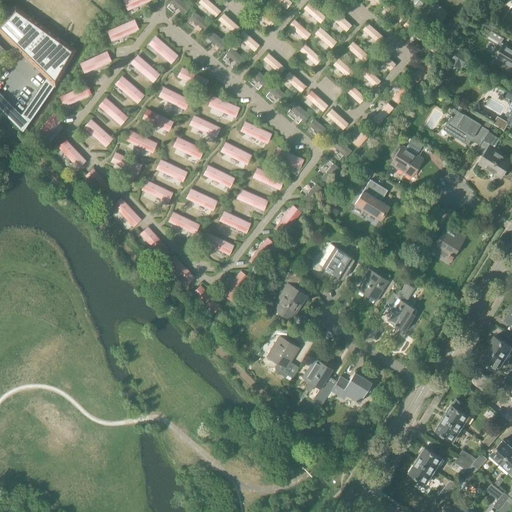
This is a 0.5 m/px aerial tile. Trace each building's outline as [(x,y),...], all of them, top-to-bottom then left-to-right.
[(123,0),(128,10),(150,0),(123,0)] [(181,0),(170,0),(170,1),(184,14),(190,7),(181,0)] [(200,0),(198,3),(215,17),(220,11),(207,0),(200,0)] [(303,6),(320,21),(326,14),(309,0),(308,0),(307,2),(303,6)] [(405,13),(388,0),(386,0),(382,6),(399,19),(405,13)] [(276,18),(259,4),(254,11),(271,25),(276,18)] [(14,6),(0,20),(0,31),(55,85),(75,49),(14,6)] [(330,15),(346,29),(352,23),(335,8),(330,15)] [(195,11),(189,18),(204,30),(210,24),(195,11)] [(218,20),(234,35),(235,34),(240,28),(223,14),(219,19),(218,20)] [(288,23),(305,38),(311,31),(294,17),(288,23)] [(134,19),(107,31),(111,41),(138,29),(134,19)] [(425,33),(407,19),(402,26),(420,40),(425,33)] [(363,28),(380,42),(386,36),(369,21),(363,28)] [(315,32),(331,46),(337,40),(320,25),(315,32)] [(501,43),(508,32),(496,25),(489,36),(501,43)] [(212,31),(207,37),(221,50),(227,43),(212,31)] [(237,37),(254,52),(259,45),(242,31),(237,37)] [(171,64),(178,55),(156,36),(149,44),(171,64)] [(446,50),(428,36),(423,43),(441,56),(446,50)] [(347,45),(364,60),(369,53),(352,39),(347,45)] [(300,48),(316,63),(322,56),(305,42),(300,48)] [(511,47),(505,44),(497,58),(511,67),(511,47)] [(232,47),(226,54),(241,66),(246,60),(232,47)] [(374,54),(391,69),(396,62),(379,48),(374,54)] [(107,51),(80,63),(84,73),(111,61),(107,51)] [(465,66),(471,56),(460,51),(455,61),(465,66)] [(262,60),(279,75),(285,68),(268,54),(262,60)] [(153,82),(160,74),(138,55),(130,63),(153,82)] [(333,63),(350,77),(355,71),(338,56),(336,58),(333,63)] [(425,61),(410,78),(416,84),(431,67),(431,66),(425,61)] [(205,87),(209,77),(182,64),(177,75),(205,87)] [(358,71),(375,85),(381,79),(364,65),(358,71)] [(254,68),(248,75),(263,87),(269,81),(254,68)] [(283,78),(300,93),(306,86),(289,72),(283,78)] [(137,101),(144,93),(122,73),(115,81),(137,101)] [(343,88),(360,102),(366,96),(349,81),(343,88)] [(406,82),(391,99),(397,104),(397,105),(412,88),(406,82)] [(86,84),(59,97),(64,107),(91,94),(86,84)] [(185,107),(190,97),(163,85),(158,95),(185,107)] [(273,85),(268,91),(282,104),(288,97),(273,85)] [(321,111),(322,112),(328,106),(311,91),(305,98),(321,111)] [(236,115),(240,105),(213,93),(208,103),(236,115)] [(120,123),(128,115),(106,95),(98,103),(120,123)] [(293,101),(287,108),(303,122),(309,115),(293,101)] [(387,103),(372,120),(378,125),(393,109),(387,103)] [(169,128),(174,118),(146,106),(142,116),(169,128)] [(341,129),(342,130),(348,124),(331,109),(326,116),(341,129)] [(485,118),(481,125),(456,109),(443,129),(468,145),(472,138),(481,143),(475,152),(476,152),(489,132),(488,131),(489,130),(488,129),(492,123),(485,118)] [(54,112),(35,135),(43,142),(62,120),(54,112)] [(216,135),(221,125),(194,113),(189,123),(216,135)] [(106,144),(113,136),(91,116),(83,124),(106,144)] [(268,142),(273,131),(246,119),(241,129),(268,142)] [(313,119),(308,125),(324,140),(329,133),(313,119)] [(366,126),(351,142),(358,148),(373,131),(366,125),(366,126)] [(152,151),(157,140),(130,128),(125,138),(152,151)] [(489,132),(476,152),(484,157),(479,164),(500,177),(511,159),(494,149),(500,139),(489,132)] [(199,157),(204,146),(177,134),(172,145),(199,157)] [(334,137),(329,144),(345,158),(351,151),(334,137)] [(65,139),(57,147),(78,168),(86,161),(65,139)] [(420,149),(423,144),(413,139),(407,149),(401,145),(390,164),(411,177),(422,158),(416,154),(419,149),(420,149)] [(247,162),(252,152),(224,140),(220,150),(247,162)] [(300,170),(305,160),(278,147),(273,157),(300,170)] [(137,172),(142,162),(115,150),(110,160),(137,172)] [(183,178),(188,168),(161,156),(156,166),(183,178)] [(231,185),(235,175),(208,163),(204,173),(231,185)] [(333,163),(320,177),(327,183),(339,169),(333,163)] [(280,190),(285,180),(257,168),(253,178),(280,190)] [(367,168),(361,176),(367,180),(372,171),(367,168)] [(93,169),(85,176),(106,198),(113,190),(93,169)] [(169,201),(173,190),(146,178),(141,189),(169,201)] [(363,191),(355,204),(380,219),(388,206),(382,202),(371,195),(374,191),(383,196),(387,190),(370,180),(363,191)] [(315,183),(302,197),(309,203),(321,189),(315,183)] [(214,208),(218,198),(191,186),(186,196),(214,208)] [(264,211),(269,201),(241,189),(237,199),(264,211)] [(121,198),(113,205),(133,227),(141,220),(121,198)] [(291,205),(273,228),(281,235),(300,212),(291,205)] [(337,213),(331,208),(327,214),(334,218),(337,213)] [(196,232),(200,222),(173,210),(168,220),(196,232)] [(247,234),(251,224),(224,211),(220,221),(247,234)] [(461,240),(444,229),(447,224),(437,218),(430,229),(431,230),(423,244),(439,254),(440,252),(450,258),(461,240)] [(148,227),(140,234),(160,256),(168,249),(148,227)] [(230,256),(234,246),(208,233),(203,243),(230,256)] [(265,237),(246,260),(255,267),(273,244),(265,237)] [(341,280),(354,261),(331,246),(326,252),(331,255),(322,267),(341,280)] [(363,251),(357,260),(363,264),(369,255),(363,251)] [(175,256),(167,263),(187,285),(195,278),(175,256)] [(365,262),(358,272),(366,278),(358,290),(375,301),(388,281),(368,268),(370,265),(365,262)] [(241,270),(222,293),(231,300),(250,277),(241,270)] [(307,295),(294,288),(300,278),(289,271),(283,281),(287,283),(272,308),(291,320),(307,295)] [(407,298),(413,287),(406,283),(401,291),(399,290),(396,295),(393,292),(386,303),(393,307),(390,311),(392,312),(387,320),(404,331),(416,310),(403,302),(406,298),(407,298)] [(201,284),(193,292),(214,314),(222,306),(201,284)] [(290,362),(298,348),(280,336),(267,357),(278,363),(275,367),(276,371),(289,379),(291,377),(292,378),(298,367),(290,362)] [(504,359),(511,347),(495,336),(487,348),(504,359)] [(497,370),(504,359),(487,348),(480,360),(497,370)] [(331,391),(340,376),(339,376),(336,380),(328,376),(333,369),(316,358),(303,379),(319,389),(317,392),(325,398),(330,390),(331,391)] [(340,376),(331,391),(344,399),(346,395),(358,403),(371,382),(354,372),(349,381),(340,376)] [(452,404),(443,417),(463,429),(466,424),(464,422),(469,415),(461,410),(465,404),(456,399),(453,405),(452,404)] [(443,417),(435,430),(453,441),(456,443),(461,436),(459,435),(463,429),(443,417)] [(483,441),(489,446),(499,434),(493,430),(483,441)] [(501,463),(511,450),(511,447),(503,440),(490,454),(501,463)] [(438,465),(443,458),(425,447),(417,460),(436,472),(440,466),(438,465)] [(472,464),(477,458),(462,449),(458,456),(472,464)] [(510,472),(511,469),(511,450),(501,463),(510,472)] [(487,459),(482,454),(481,453),(477,458),(472,464),(478,469),(487,459)] [(467,470),(472,464),(458,456),(457,458),(455,463),(467,470)] [(433,477),(436,472),(417,460),(409,473),(410,473),(406,478),(415,484),(418,478),(426,483),(431,476),(433,477)] [(468,482),(478,469),(472,464),(467,470),(461,477),(468,482)] [(495,483),(499,486),(504,480),(500,476),(495,483)] [(444,500),(456,484),(450,480),(438,496),(444,500)] [(499,510),(510,497),(504,492),(493,506),(499,510)] [(501,511),(507,511),(511,506),(511,499),(510,497),(499,510),(501,511)] [(463,511),(459,509),(462,505),(456,501),(453,505),(453,504),(447,511),(463,511)]
